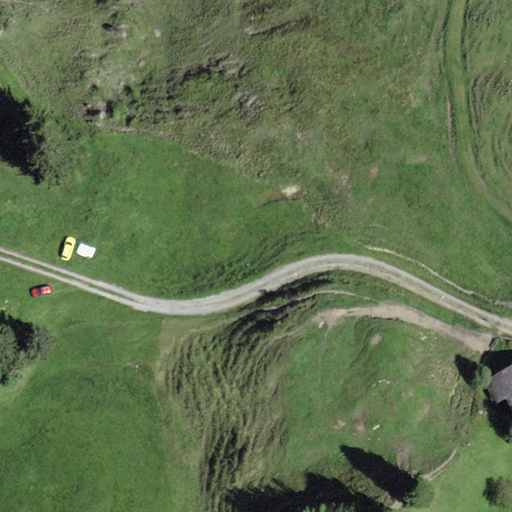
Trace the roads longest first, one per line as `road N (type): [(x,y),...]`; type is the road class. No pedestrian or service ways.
road 1 (track): [(511,329),(350,262),(313,264),(203,311),(173,312),(0,257)]
road 2 (track): [(511,216),(483,188),(466,147),(456,41),(461,0)]
